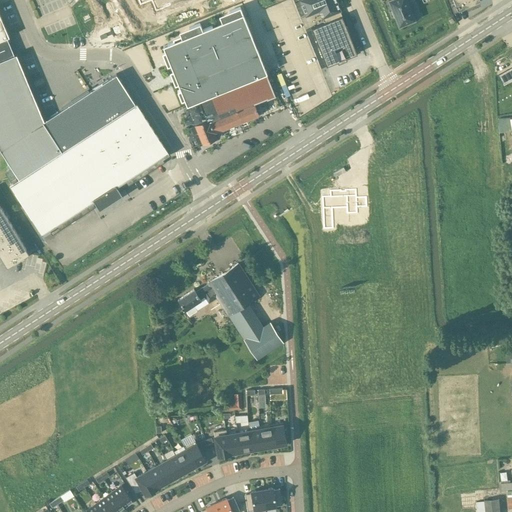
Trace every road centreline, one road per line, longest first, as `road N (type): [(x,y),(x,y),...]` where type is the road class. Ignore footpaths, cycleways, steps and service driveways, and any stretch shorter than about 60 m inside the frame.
road 1 (tertiary): [(0,345),(390,91)]
road 2 (residential): [(160,511),(230,478),(297,470)]
road 3 (tertiary): [(390,91),(505,17)]
road 4 (residential): [(363,414),(367,485),(331,487),(330,468)]
